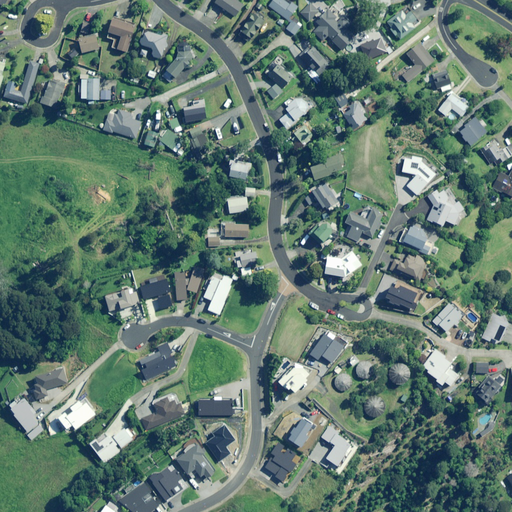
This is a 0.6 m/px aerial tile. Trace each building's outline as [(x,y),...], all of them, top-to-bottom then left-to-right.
[(235,16),(243,4),(237,0),(216,0),(215,2),(235,16)] [(287,29),(295,35),(302,24),(299,21),(297,23),(290,18),(298,7),(291,2),(289,3),(284,0),(272,0),(268,6),(292,23),(287,29)] [(311,20),(319,11),(310,2),(302,11),(311,20)] [(351,24),(343,16),(337,21),(336,19),(337,18),(328,9),(316,21),(320,25),(313,31),(323,41),(328,35),(342,50),(353,39),(344,30),(351,24)] [(414,26),(419,22),(411,11),(405,15),(402,11),(385,24),(398,41),(416,28),(414,26)] [(237,34),(249,42),(264,21),(263,19),(264,17),(259,13),(257,15),(253,12),(237,34)] [(127,52),(135,26),(113,19),(109,31),(121,35),(117,49),(127,52)] [(99,49),(96,37),(98,36),(97,32),(88,35),(90,24),(82,22),(80,33),(83,34),(84,36),(78,37),(82,53),(99,49)] [(168,45),(166,42),(169,35),(158,32),(158,34),(144,30),(139,44),(153,49),(151,55),(161,58),(165,47),(168,45)] [(177,57),(164,73),(170,78),(173,74),(177,77),(185,67),(191,67),(191,60),(194,56),(191,54),(191,42),(177,42),(177,57)] [(407,83),(435,60),(420,43),(407,54),(415,64),(401,75),(407,83)] [(321,79),(332,68),(313,47),(301,58),(321,79)] [(4,96),(16,100),(14,106),(23,109),(25,102),(27,103),(39,64),(30,61),(21,91),(14,90),(16,83),(8,81),(4,96)] [(278,85),(279,84),(284,88),(293,78),(274,61),(265,72),(277,82),(267,90),(273,99),(283,92),(278,85)] [(438,89),(452,84),(446,70),(432,75),(438,89)] [(63,93),(66,84),(49,78),(44,93),(42,92),(39,102),(58,108),(60,101),(59,100),(61,92),(63,93)] [(99,90),(99,79),(87,79),(87,103),(94,103),(94,99),(110,99),(110,90),(99,90)] [(368,121),(364,115),(367,113),(363,108),(373,101),(369,94),(351,106),(343,92),(334,98),(354,129),(368,121)] [(452,108),(461,116),(469,107),(469,103),(463,98),(462,99),(453,92),(438,110),(445,116),(452,108)] [(286,129),(296,122),(295,120),(308,111),(306,109),(309,107),(302,96),(298,99),(297,97),(288,104),(289,106),(286,109),(289,112),(279,119),(286,129)] [(185,122),(207,118),(204,104),(183,108),(185,122)] [(141,122),(129,118),(131,114),(111,107),(103,130),(112,132),(112,131),(136,138),(141,122)] [(460,127),(453,127),(452,134),(460,134),(470,146),(487,132),(474,116),(460,127)] [(178,132),(182,130),(176,117),(169,120),(173,128),(176,127),(178,132)] [(306,143),(314,137),(304,123),(293,132),(296,136),(292,139),(298,147),(305,142),(306,143)] [(188,131),(195,150),(209,145),(205,133),(202,134),(199,127),(188,131)] [(154,147),(159,132),(148,129),(144,144),(154,147)] [(163,137),(160,140),(179,155),(182,152),(178,149),(184,141),(169,129),(167,132),(164,130),(160,135),(163,137)] [(511,155),(511,142),(511,143),(502,149),(499,145),(501,144),(496,137),(488,142),(489,143),(480,149),(490,164),(494,161),(497,165),(511,155)] [(189,161),(193,156),(188,152),(184,157),(189,161)] [(341,165),(344,163),(340,153),(309,166),(315,180),(343,169),(341,165)] [(228,176),(245,179),(248,166),(231,162),(228,176)] [(511,196),(511,170),(509,177),(500,173),(493,187),(511,196)] [(327,209),(338,202),(326,183),(304,197),(309,204),(317,199),(323,208),(325,206),(327,209)] [(248,211),(247,197),(255,197),(255,188),(245,187),(245,197),(225,199),(227,213),(248,211)] [(453,204),(447,201),(448,198),(444,190),(438,193),(436,189),(428,194),(434,205),(427,220),(442,227),(445,220),(458,226),(461,220),(468,216),(459,201),(453,204)] [(382,222),(380,221),(383,214),(379,212),(380,210),(373,207),(367,220),(351,212),(346,222),(352,225),(347,236),(358,241),(362,232),(372,237),(376,229),(378,230),(382,222)] [(320,245),(334,231),(322,219),(309,233),(320,245)] [(225,223),(225,229),(220,229),(220,235),(225,235),(225,236),(248,237),(248,223),(225,223)] [(431,246),(426,244),(428,239),(424,232),(411,226),(403,242),(427,254),(431,246)] [(220,246),(219,236),(208,236),(208,246),(220,246)] [(250,266),(258,264),(256,252),(252,253),(251,249),(243,251),(244,254),(241,255),(242,261),(237,262),(238,268),(242,267),(243,274),(251,273),(250,266)] [(359,254),(356,256),(353,252),(341,259),(327,257),(324,273),(346,277),(362,265),(359,260),(362,258),(359,254)] [(399,274),(400,272),(424,282),(429,270),(421,267),(424,261),(419,257),(412,253),(405,252),(403,252),(400,259),(395,257),(389,270),(399,274)] [(197,293),(204,269),(194,266),(190,279),(185,277),(185,271),(174,272),(177,300),(187,299),(186,289),(197,293)] [(212,300),(208,310),(219,314),(231,286),(230,285),(232,279),(224,275),(222,280),(212,276),(204,297),(212,300)] [(136,292),(130,294),(128,290),(105,296),(109,311),(139,303),(136,292)] [(447,332),(454,324),(456,326),(460,322),(459,321),(466,314),(452,301),(432,321),(438,327),(440,325),(447,332)] [(499,319),(500,316),(492,313),(481,338),(490,341),(491,338),(500,342),(508,323),(499,319)] [(332,363),(346,343),(327,329),(309,354),(318,360),(321,355),(332,363)] [(147,381),(178,367),(168,342),(157,347),(161,356),(140,365),(147,381)] [(443,359),(445,356),(436,350),(424,366),(432,372),(430,374),(437,379),(436,380),(442,385),(445,382),(451,386),(459,375),(448,368),(451,365),(443,359)] [(359,360),(354,355),(348,360),(353,366),(359,360)] [(347,364),(343,360),(339,364),(343,368),(347,364)] [(370,362),(366,361),(362,361),(359,362),(356,366),(356,369),(357,374),(358,376),(361,378),(364,379),(369,378),(371,376),(373,374),(374,370),(374,367),(372,364),(370,362)] [(309,380),(306,378),(309,374),(297,363),(280,382),(288,390),(290,388),(296,394),(309,380)] [(404,365),(400,363),(396,364),(392,366),(390,368),(389,374),(390,379),(392,382),(395,384),(399,384),(404,383),(407,381),(409,377),(410,374),(409,370),(407,367),(404,365)] [(477,373),(488,373),(488,363),(477,363),(477,373)] [(338,374),(342,369),(337,366),(333,370),(338,374)] [(348,375),(345,374),(341,374),(339,375),(336,377),(335,381),(335,384),(336,387),(338,389),(342,391),(347,390),(349,388),(351,386),(352,383),(352,380),(350,378),(348,375)] [(487,404),(501,386),(488,376),(475,394),(487,404)] [(380,398),(376,396),(371,396),(367,398),(365,400),(363,404),(363,408),(365,413),(368,415),(371,417),(377,417),(380,415),(383,413),(384,409),(384,404),(383,400),(380,398)] [(33,417),(37,413),(24,398),(17,405),(15,402),(8,408),(28,431),(38,423),(33,417)] [(185,414),(181,404),(177,405),(175,400),(169,402),(167,398),(153,403),(157,412),(141,418),(146,430),(185,414)] [(198,399),(198,415),(232,415),(232,414),(234,414),(234,408),(232,408),(232,400),(198,399)] [(479,433),(482,437),(489,433),(495,423),(494,422),(499,413),(491,408),(486,417),(483,415),(476,425),(484,429),(479,433)] [(306,435),(313,425),(301,417),(294,428),(293,427),(286,437),(302,447),(309,436),(306,435)] [(318,451),(313,457),(339,477),(345,470),(340,467),(348,457),(344,454),(351,445),(338,435),(339,433),(329,426),(322,437),(329,442),(321,453),(318,451)] [(133,439),(131,437),(133,436),(128,428),(125,430),(124,429),(113,437),(122,448),(133,439)] [(88,443),(104,463),(119,451),(115,446),(116,444),(110,436),(108,438),(106,436),(97,443),(94,439),(88,443)] [(216,472),(203,455),(205,453),(201,448),(203,447),(197,437),(173,455),(186,473),(188,472),(193,479),(199,475),(201,477),(204,474),(207,478),(216,472)] [(297,454),(288,449),(285,454),(281,452),(285,446),(278,442),(267,460),(265,458),(256,471),(279,486),(282,481),(284,482),(288,476),(286,475),(289,471),(291,473),(297,464),(292,461),(297,454)] [(181,498),(192,491),(175,466),(157,478),(154,474),(149,478),(164,499),(176,491),(181,498)] [(129,494),(123,498),(118,492),(114,495),(118,502),(131,511),(151,511),(152,511),(160,506),(150,493),(151,492),(143,482),(136,488),(132,482),(124,488),(129,494)] [(117,506),(108,501),(102,511),(114,511),(117,506)]
